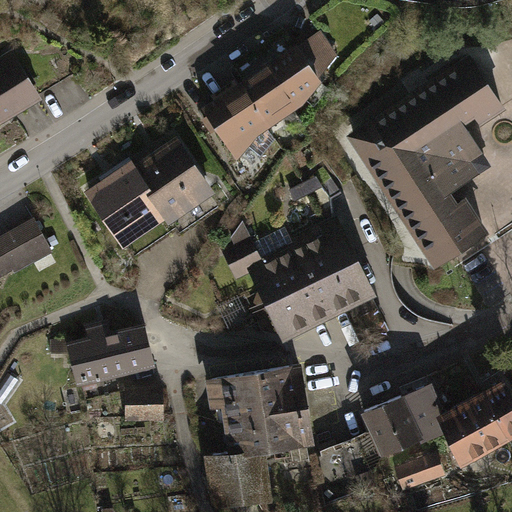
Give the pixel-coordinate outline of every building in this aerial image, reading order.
[(319,29),(297,44),(323,82),(341,59),(319,29)] [(248,76),(201,108),(210,121),(236,160),(259,134),(303,104),(323,82),(297,44),(275,58),(248,76)] [(44,98),(14,48),(0,56),(0,124),(19,112),(44,98)] [(471,55),(348,134),(434,269),(489,234),(465,198),(458,203),(452,192),(492,166),(464,124),(475,117),(481,126),(506,108),(471,55)] [(109,172),(85,189),(123,245),(164,218),(168,224),(216,191),(177,135),(152,152),(134,164),(130,158),(109,172)] [(250,155),(258,164),(278,146),(270,137),(250,155)] [(262,260),(247,267),(250,271),(282,340),(369,299),(377,295),(338,214),(258,251),(262,260)] [(33,216),(0,233),(0,275),(14,267),(15,270),(52,250),(39,225),(33,216)] [(236,278),(250,271),(247,267),(262,260),(258,251),(243,221),(233,237),(235,241),(225,255),(236,278)] [(89,335),(67,340),(78,385),(155,367),(145,323),(109,331),(106,320),(86,325),(89,335)] [(301,365),(207,380),(210,407),(222,406),(228,453),(205,456),(213,509),(274,502),(266,452),(314,444),(305,386),(301,365)] [(445,412),(437,416),(446,435),(463,468),(511,438),(511,390),(505,379),(487,389),(461,403),(445,412)] [(423,445),(446,435),(437,416),(445,412),(433,383),(362,411),(372,434),(383,459),(421,441),(423,445)] [(162,385),(124,387),(126,421),(163,420),(162,385)] [(437,451),(395,465),(404,490),(446,475),(437,451)]
